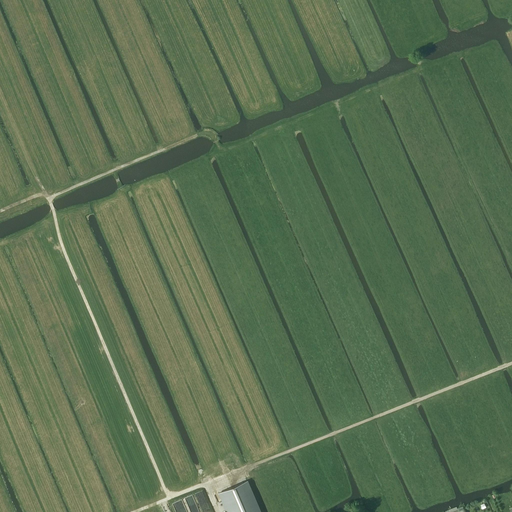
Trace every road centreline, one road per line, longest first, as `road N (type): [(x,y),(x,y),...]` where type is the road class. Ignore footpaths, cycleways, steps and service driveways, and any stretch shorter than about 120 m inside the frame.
road 1 (track): [(48,199),(202,133),(228,148),(478,48)]
road 2 (track): [(176,511),(48,199)]
